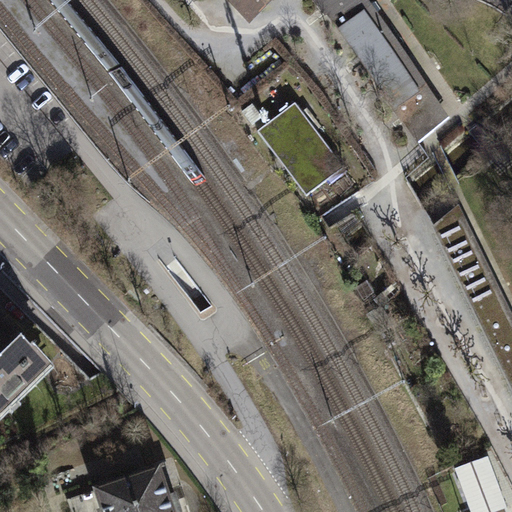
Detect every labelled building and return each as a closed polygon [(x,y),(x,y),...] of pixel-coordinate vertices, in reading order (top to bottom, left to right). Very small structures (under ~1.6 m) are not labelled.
[(224,0),(248,27),(279,0),(224,0)] [(453,111),(375,0),(318,0),(389,98),(415,133),(453,111)] [(299,99),(261,127),(311,194),(348,166),(299,99)] [(511,392),(511,301),(467,212),(431,229),(511,392)] [(0,392),(52,339),(0,287),(0,392)] [(498,511),(511,506),(511,504),(491,454),(457,468),(475,511),(498,511)] [(176,511),(160,456),(92,476),(103,511),(176,511)]
